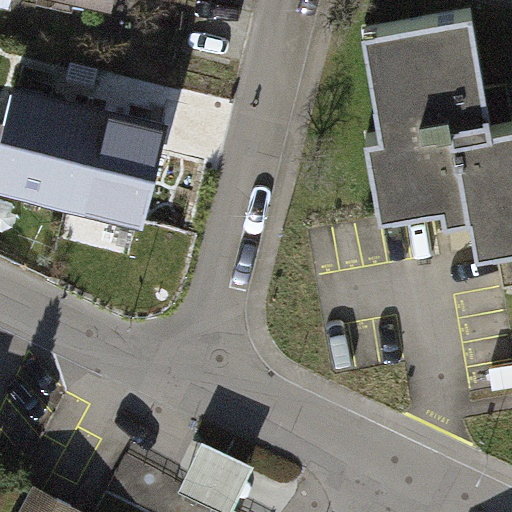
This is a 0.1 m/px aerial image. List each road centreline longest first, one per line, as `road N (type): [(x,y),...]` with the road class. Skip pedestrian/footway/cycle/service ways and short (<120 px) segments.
road 1 (residential): [(198,383),(294,0)]
road 2 (residential): [(198,383),(396,475)]
road 3 (residential): [(0,291),(198,383)]
